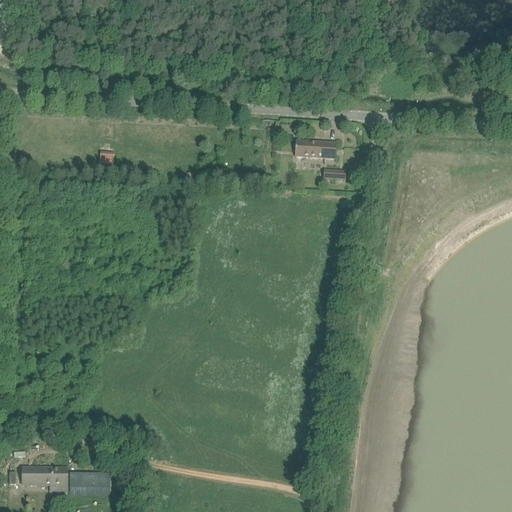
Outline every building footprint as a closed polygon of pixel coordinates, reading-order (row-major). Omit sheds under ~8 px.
[(295,158),(335,161),(336,144),(296,142),(295,158)] [(114,160),(114,154),(100,153),(100,160),(107,160),(107,164),(113,164),(113,160),(114,160)] [(346,173),(332,172),(331,180),(345,181),(346,173)] [(278,173),(277,182),(287,183),(288,174),(278,173)] [(69,486),(71,486),(70,474),(70,470),(23,469),(23,486),(50,486),(50,494),(69,494),(69,486)] [(70,474),(71,486),(70,496),(111,496),(111,474),(70,474)]
